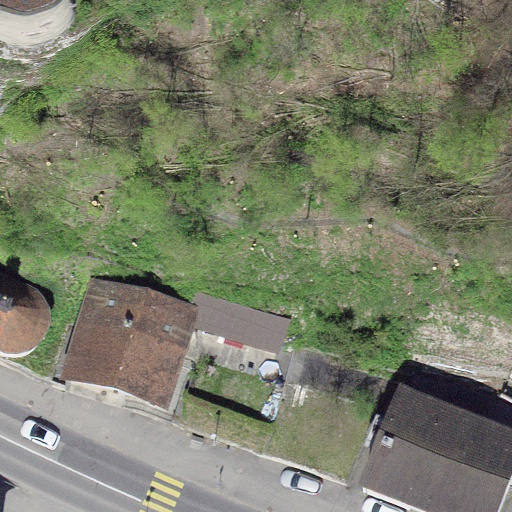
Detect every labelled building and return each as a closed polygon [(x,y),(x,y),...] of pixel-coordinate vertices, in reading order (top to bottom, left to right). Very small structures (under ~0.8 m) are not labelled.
[(0,0),(0,41),(26,50),(59,35),(71,11),(66,0),(0,0)] [(63,380),(162,407),(183,328),(188,309),(90,282),(63,380)] [(37,309),(22,294),(0,283),(0,360),(5,361),(16,359),(33,348),(41,329),(37,309)] [(183,328),(273,356),(284,324),(193,296),(188,309),(183,328)] [(474,433),(397,402),(361,493),(408,511),(493,511),(511,465),(511,419),(484,408),(474,433)]
